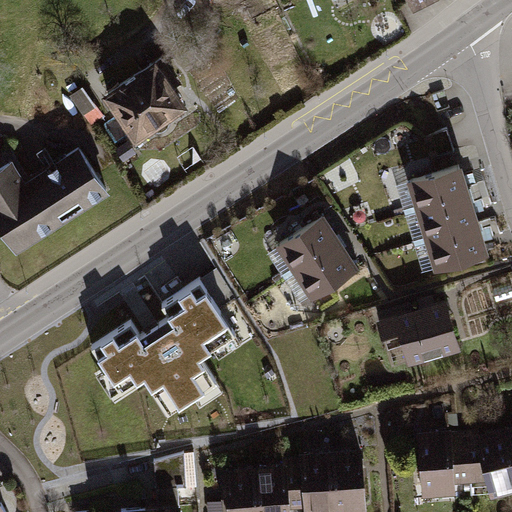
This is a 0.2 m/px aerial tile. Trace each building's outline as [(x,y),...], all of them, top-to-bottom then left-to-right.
[(401,0),(408,13),(434,0),(401,0)] [(188,114),(153,59),(101,92),(136,147),(188,114)] [(111,189),(78,140),(25,175),(12,156),(0,163),(0,225),(17,251),(111,189)] [(437,268),(485,253),(459,168),(411,182),(437,268)] [(319,213),(272,244),(310,302),(357,271),(319,213)] [(132,322),(90,349),(113,383),(130,372),(137,382),(145,377),(153,389),(163,383),(179,406),(203,390),(193,375),(205,368),(199,359),(236,335),(200,280),(161,305),(170,318),(141,336),(132,322)] [(457,344),(444,302),(379,322),(382,332),(401,327),(410,359),(457,344)] [(511,423),(502,426),(511,464),(511,423)] [(477,432),(450,434),(453,477),(489,475),(493,491),(511,486),(511,464),(502,426),(477,432)] [(450,427),(420,429),(425,490),(454,487),(453,477),(450,434),(450,427)] [(367,447),(331,450),(335,511),(354,511),(370,510),(367,447)] [(299,462),(289,463),(293,511),(335,511),(331,450),(299,452),(299,462)] [(293,511),(289,463),(259,464),(262,511),(293,511)] [(262,511),(259,464),(228,466),(231,511),(262,511)] [(181,511),(181,500),(141,502),(141,511),(181,511)] [(141,511),(141,502),(104,503),(104,511),(141,511)]
